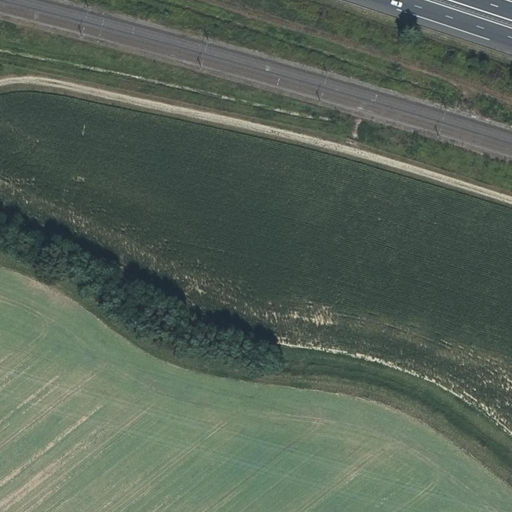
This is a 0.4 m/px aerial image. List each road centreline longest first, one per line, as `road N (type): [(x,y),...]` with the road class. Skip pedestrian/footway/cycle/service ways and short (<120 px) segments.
road 1 (track): [(511,200),(296,136),(37,80),(0,81)]
road 2 (motorway): [(393,0),(511,38)]
